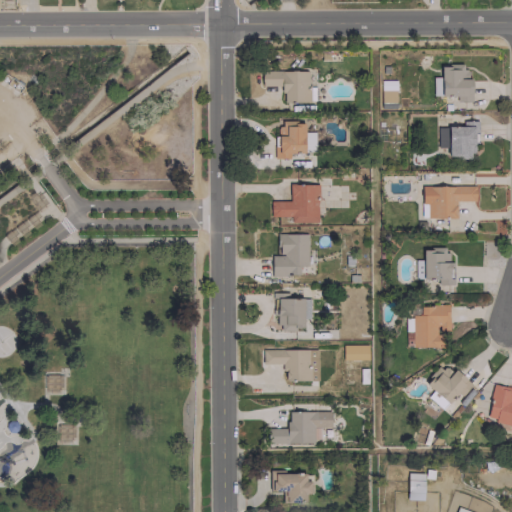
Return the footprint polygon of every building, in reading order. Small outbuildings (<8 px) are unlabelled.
[(469,101),(470,77),(463,77),(463,64),(439,64),(439,76),(431,76),(431,95),(454,95),(454,101),(469,101)] [(281,102),(313,101),(312,85),(306,86),(306,70),(260,71),(260,86),(280,85),(281,102)] [(394,107),(393,80),(379,80),(380,108),(394,107)] [(435,127),(436,147),(446,147),(446,157),(474,156),(473,120),(461,120),(461,126),(435,127)] [(302,122),(276,122),(276,146),(272,146),(272,158),(288,158),(288,152),(303,152),(302,122)] [(269,200),(269,216),(288,216),(288,222),(316,222),(316,183),(286,184),(287,200),(269,200)] [(426,217),(454,217),(454,201),(473,200),(473,185),(420,186),(420,203),(426,203),(426,217)] [(270,275),(297,275),(297,265),(306,265),(305,233),(275,234),(276,253),(269,253),(270,275)] [(448,285),(448,247),(420,248),(421,259),(413,259),(414,278),(421,278),(422,285),(448,285)] [(301,298),(287,298),(286,292),(273,292),(274,329),(301,329),(301,298)] [(447,305),(417,305),(417,314),(411,314),(410,347),(441,347),(442,334),(436,333),(436,330),(447,330),(447,305)] [(366,345),(341,344),(341,359),(366,360),(366,345)] [(316,380),(315,348),(260,349),(260,364),(282,363),(282,381),(316,380)] [(442,362),(423,384),(432,391),(427,397),(441,409),(455,391),(460,395),(469,384),(442,362)] [(43,392),(62,392),(62,377),(42,377),(43,392)] [(511,387),(491,383),(484,416),(495,418),(493,429),(511,432),(511,387)] [(285,411),(286,428),(265,428),(265,442),(318,442),(318,427),(328,427),(328,411),(285,411)] [(74,444),(74,426),(53,425),(53,443),(74,444)] [(280,502),(303,502),(303,493),(307,493),(306,471),(267,472),(268,491),(280,491),(280,502)] [(405,498),(421,499),(422,473),(406,472),(405,498)]
